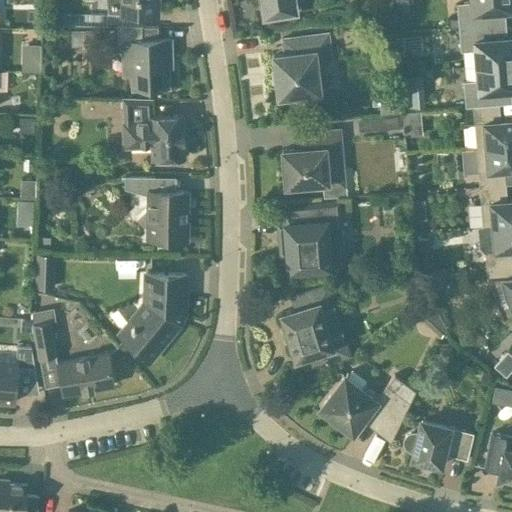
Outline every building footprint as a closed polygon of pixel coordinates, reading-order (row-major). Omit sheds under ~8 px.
[(157,13),(157,0),(110,0),(111,10),(119,10),(119,12),(157,13)] [(294,0),(261,0),(264,15),(296,10),(294,0)] [(409,0),(393,0),(395,13),(410,12),(409,0)] [(511,0),(471,0),(471,2),(457,3),(459,27),(488,25),(487,11),(511,8),(511,0)] [(469,50),(470,66),(511,62),(511,36),(489,38),(488,25),(459,27),(461,51),(469,50)] [(167,58),(171,57),(170,39),(142,40),(142,26),(116,26),(116,43),(123,43),(123,57),(132,57),(133,87),(168,86),(167,58)] [(73,31),(73,45),(93,45),(93,31),(73,31)] [(278,97),(304,93),(304,98),(308,103),(315,102),(319,96),(319,92),(320,91),(317,63),(331,62),(328,33),(283,38),(284,53),(273,54),(278,97)] [(23,59),(23,70),(40,70),(41,60),(23,59)] [(465,107),(473,106),(498,104),(498,103),(494,104),(493,90),(511,88),(511,62),(470,66),(471,80),(463,81),(465,107)] [(421,72),(403,73),(404,105),(422,105),(421,72)] [(152,157),(156,157),(156,163),(171,163),(171,157),(184,156),(183,115),(152,116),(151,99),(123,98),(124,122),(123,122),(124,146),(152,145),(152,157)] [(473,106),(477,146),(511,142),(511,118),(499,120),(498,104),(473,106)] [(397,116),(381,117),(382,129),(398,128),(397,116)] [(328,174),(343,173),(339,129),(303,132),(304,148),(282,149),(285,186),(303,184),(303,189),(323,187),(322,183),(329,182),(328,174)] [(511,142),(477,146),(480,186),(505,184),(503,169),(511,167),(511,142)] [(462,169),(477,169),(477,148),(462,147),(462,169)] [(187,191),(154,191),(154,177),(125,176),(125,188),(148,194),(148,196),(148,207),(137,218),(148,229),(148,238),(186,239),(187,191)] [(31,196),(32,177),(19,177),(19,196),(31,196)] [(484,227),(492,226),(511,224),(511,199),(506,200),(505,184),(480,186),(484,227)] [(15,197),(14,222),(30,222),(31,198),(15,197)] [(289,270),(331,267),(343,266),(337,202),(305,205),(306,221),(284,223),(285,224),(279,225),(280,244),(286,243),(289,270)] [(485,250),(487,266),(511,264),(510,248),(511,248),(511,224),(492,226),(494,249),(485,250)] [(36,254),(35,287),(54,287),(55,254),(36,254)] [(488,278),(502,277),(503,282),(505,287),(506,292),(507,294),(509,299),(511,304),(511,272),(511,264),(487,266),(488,278)] [(175,318),(173,318),(176,311),(177,311),(179,311),(180,311),(181,310),(182,310),(183,309),(184,308),(185,306),(185,304),(186,274),(146,272),(145,303),(120,333),(134,344),(133,345),(150,359),(176,328),(177,327),(177,326),(177,325),(177,324),(177,323),(177,322),(176,320),(176,319),(175,318)] [(295,358),(309,354),(313,366),(349,355),(327,284),(291,295),(295,308),(280,312),(295,358)] [(431,300),(415,312),(441,337),(446,327),(431,300)] [(50,321),(47,321),(44,311),(30,313),(39,358),(56,354),(50,321)] [(15,402),(17,372),(36,373),(31,347),(17,346),(16,362),(0,360),(0,403),(5,404),(6,401),(15,402)] [(506,376),(507,376),(511,369),(511,355),(507,351),(493,366),(498,370),(505,375),(506,376)] [(63,394),(114,384),(108,352),(57,362),(63,394)] [(362,419),(391,440),(415,390),(394,374),(378,395),(364,384),(361,388),(345,375),(320,407),(352,431),(362,419)] [(467,459),(473,432),(421,419),(412,458),(441,465),(444,453),(467,459)] [(511,435),(492,431),(488,455),(501,457),(496,481),(511,483),(511,435)] [(0,511),(37,511),(39,495),(26,494),(27,484),(9,483),(9,479),(0,478),(0,511)]
